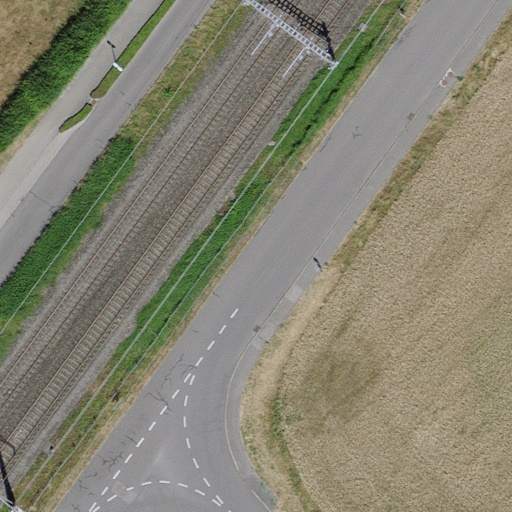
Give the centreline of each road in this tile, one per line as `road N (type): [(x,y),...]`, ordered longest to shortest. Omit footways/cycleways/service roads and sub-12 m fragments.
road 1 (unclassified): [(157,437),(476,0)]
road 2 (residential): [(192,0),(0,255)]
